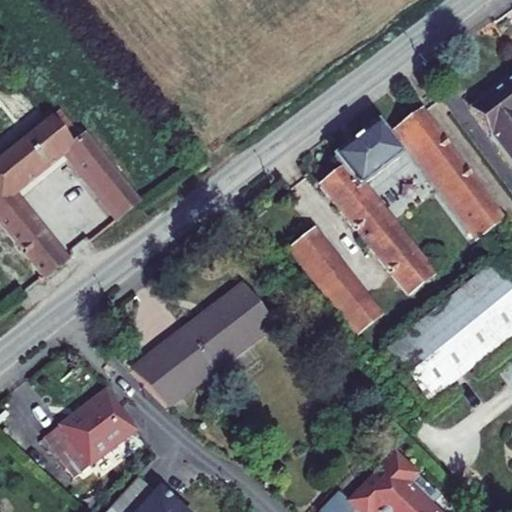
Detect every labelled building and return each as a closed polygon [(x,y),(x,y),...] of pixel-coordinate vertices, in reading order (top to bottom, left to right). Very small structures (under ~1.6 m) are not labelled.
[(511,76),(469,110),(511,166),(511,76)] [(500,220),(419,112),(394,130),(475,239),(500,220)] [(406,298),(427,281),(355,191),(362,186),(398,158),(374,126),(331,159),(340,171),(319,189),(406,298)] [(475,239),(394,130),(390,133),(471,242),(475,239)] [(0,253),(37,300),(67,277),(17,212),(56,182),(106,247),(139,222),(81,146),(65,159),(43,135),(0,170),(0,253)] [(355,191),(427,281),(434,275),(362,186),(355,191)] [(287,250),(301,268),(325,249),(311,231),(287,250)] [(325,249),(301,268),(353,338),(378,317),(325,249)] [(387,351),(426,401),(511,332),(511,267),(504,257),(387,351)] [(241,287),(168,343),(204,379),(272,327),(241,287)] [(168,343),(154,354),(190,390),(204,379),(168,343)] [(154,354),(130,372),(166,408),(190,390),(154,354)] [(43,439),(73,480),(135,432),(105,392),(43,439)] [(435,511),(407,484),(416,476),(395,456),(348,503),(357,511),(373,511),(435,511)] [(349,511),(352,509),(334,492),(315,511),(349,511)] [(174,511),(155,495),(140,511),(174,511)]
